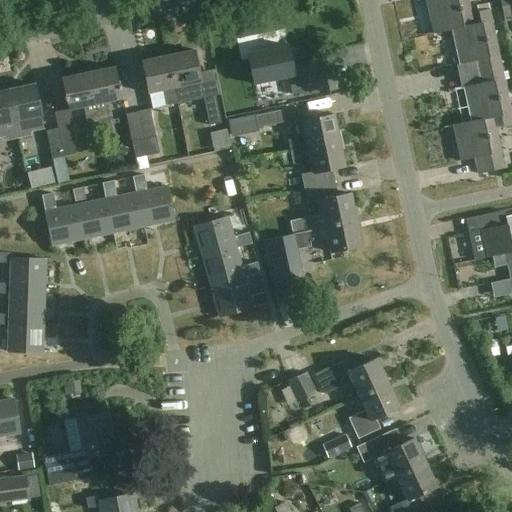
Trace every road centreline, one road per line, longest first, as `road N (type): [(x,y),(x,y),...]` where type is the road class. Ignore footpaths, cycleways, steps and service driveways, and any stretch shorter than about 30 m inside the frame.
road 1 (residential): [(195,511),(219,390),(239,352),(427,284)]
road 2 (residential): [(414,212),(369,0)]
road 3 (unclassified): [(0,40),(195,0)]
road 4 (residential): [(492,434),(427,284)]
